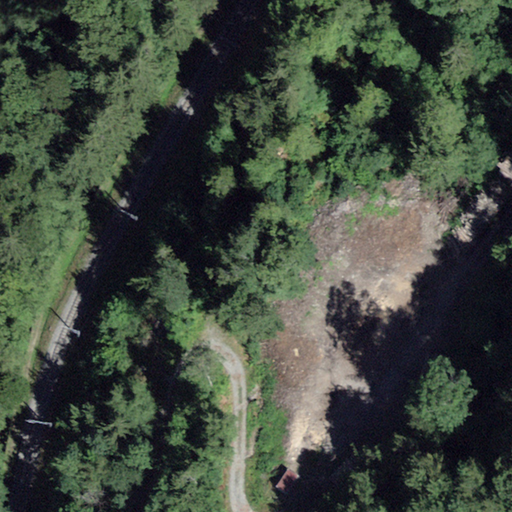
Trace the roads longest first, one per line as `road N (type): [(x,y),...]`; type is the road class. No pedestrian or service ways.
road 1 (track): [(130,511),(163,430),(179,357),(200,344),(236,363),(235,480),(245,511)]
road 2 (track): [(321,511),(410,374),(430,326)]
road 3 (track): [(511,209),(458,263),(430,326)]
